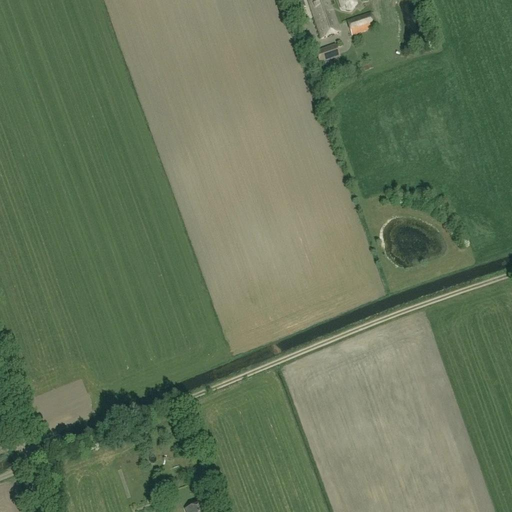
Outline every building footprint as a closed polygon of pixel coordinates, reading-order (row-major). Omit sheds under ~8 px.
[(339,33),(328,0),(308,0),(321,40),(339,33)] [(339,0),(338,1),(341,10),(351,12),(357,5),(354,0),(339,0)] [(299,10),(305,9),(303,2),(297,4),(299,10)] [(371,14),(347,22),(352,36),(375,29),(371,14)] [(316,54),(320,65),(339,58),(335,47),(316,54)] [(335,75),(331,62),(320,66),(324,79),(335,75)] [(185,510),(185,511),(207,511),(204,503),(185,510)]
